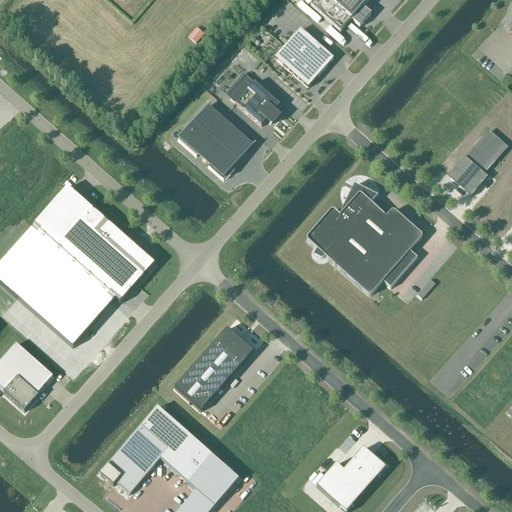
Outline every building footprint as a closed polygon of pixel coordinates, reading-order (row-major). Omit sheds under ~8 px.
[(370,0),(317,0),(311,8),(340,34),(352,22),(360,29),(371,16),(363,9),(370,0)] [(333,61),(300,32),(275,60),(308,90),(333,61)] [(281,107),(268,96),(244,74),(225,94),(262,128),(267,122),(271,125),(279,117),(275,113),(281,107)] [(253,148),(208,108),(178,142),(197,158),(200,155),(211,165),(208,168),(224,182),(234,170),(253,148)] [(465,160),(449,178),(472,198),(488,179),(480,173),(503,147),(495,140),(494,141),(487,135),(465,160)] [(333,213),(306,243),(317,252),(314,258),(322,262),(324,259),(370,299),(383,284),(391,290),(417,260),(409,254),(423,238),(393,212),(386,219),(371,206),(377,199),(354,188),(339,218),(333,213)] [(68,190),(33,229),(120,305),(155,267),(68,190)] [(430,282),(417,297),(421,301),(435,286),(430,282)] [(182,293),(174,299),(178,305),(186,299),(182,293)] [(227,331),(174,391),(201,414),(253,354),(252,353),(252,354),(227,332),(228,332),(227,331)] [(53,379),(16,347),(0,364),(0,390),(4,394),(3,395),(24,414),(38,398),(37,397),(53,379)] [(108,466),(99,476),(113,488),(116,484),(129,496),(160,462),(196,493),(179,511),(211,511),(238,482),(157,410),(108,466)] [(336,467),(316,489),(341,511),(347,511),(385,470),(363,451),(343,473),(336,467)]
